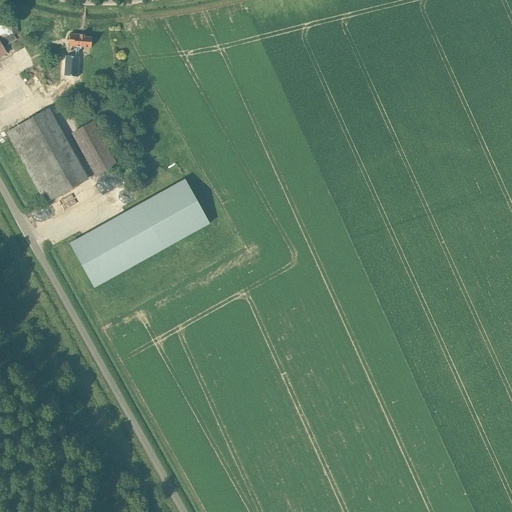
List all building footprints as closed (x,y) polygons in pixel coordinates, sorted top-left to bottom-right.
[(11,23),(0,25),(0,37),(0,38),(7,37),(6,34),(8,34),(13,34),(12,31),(16,30),(15,23),(11,24),(11,23)] [(84,35),(70,34),(69,46),(74,46),(73,49),(81,49),(81,47),(91,48),(92,38),(84,37),(84,35)] [(49,108),(7,132),(47,203),(89,179),(49,108)] [(95,176),(116,164),(93,122),(72,133),(95,176)] [(208,223),(185,181),(185,180),(69,244),(94,288),(209,224),(208,223)]
